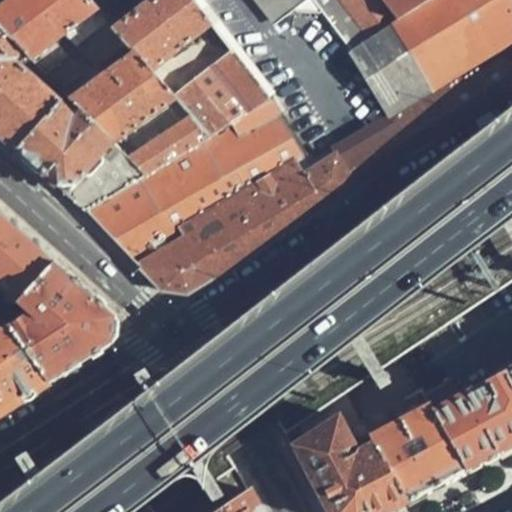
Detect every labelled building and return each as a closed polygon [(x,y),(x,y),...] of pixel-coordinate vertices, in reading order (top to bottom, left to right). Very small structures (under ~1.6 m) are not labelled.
[(10,0),(0,8),(0,33),(19,52),(29,61),(64,36),(96,66),(125,43),(115,31),(88,0),(10,0)] [(155,0),(125,23),(115,31),(125,43),(133,52),(151,73),(211,28),(202,16),(189,0),(155,0)] [(308,0),(345,55),(395,22),(381,0),(189,0),(202,16),(222,0),(308,0)] [(222,0),(202,16),(211,28),(230,52),(242,43),(291,0),(222,0)] [(345,55),(406,151),(511,80),(511,4),(511,5),(510,0),(430,0),(395,22),(345,55)] [(381,0),(395,22),(430,0),(381,0)] [(0,136),(5,141),(48,91),(13,59),(19,52),(0,33),(0,136)] [(232,55),(267,99),(270,97),(280,91),(242,43),(230,52),(232,55)] [(174,100),(174,99),(151,73),(133,52),(69,100),(79,110),(115,144),(174,100)] [(190,118),(207,139),(267,99),(232,55),(174,99),(174,100),(190,118)] [(65,57),(41,74),(60,91),(82,75),(65,57)] [(48,91),(5,141),(55,188),(84,216),(148,176),(131,160),(115,144),(79,110),(74,115),(48,91)] [(185,293),(336,196),(270,97),(267,99),(207,139),(148,176),(84,216),(162,291),(173,292),(185,293)] [(131,160),(148,176),(207,139),(190,118),(131,160)] [(0,215),(0,288),(13,300),(52,262),(29,242),(0,215)] [(113,316),(52,262),(13,300),(31,318),(27,321),(19,317),(6,326),(47,382),(81,361),(111,342),(113,316)] [(511,310),(411,378),(465,471),(511,445),(511,367),(460,395),(452,379),(511,346),(511,310)] [(0,411),(4,409),(47,382),(6,326),(0,329),(0,411)] [(465,471),(411,378),(356,415),(361,423),(402,403),(409,416),(368,438),(403,505),(437,486),(465,471)] [(361,423),(356,415),(342,424),(337,416),(293,446),(326,511),(390,511),(403,505),(368,438),(361,423)] [(259,511),(250,493),(223,511),(259,511)]
